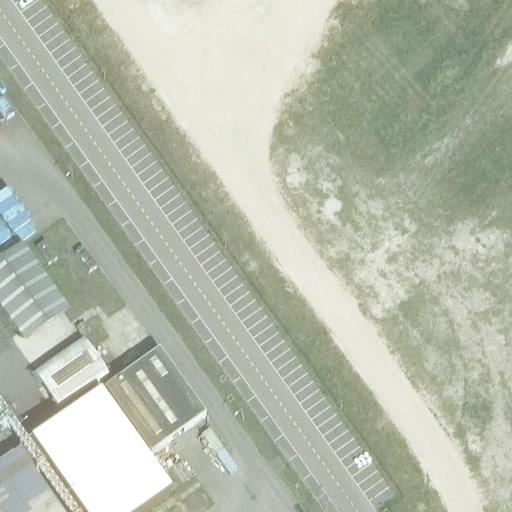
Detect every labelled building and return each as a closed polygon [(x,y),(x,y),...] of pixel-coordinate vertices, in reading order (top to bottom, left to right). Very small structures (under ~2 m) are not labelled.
[(27,171),(10,189),(43,221),(53,211),(45,203),(53,195),(27,171)] [(20,201),(1,214),(18,241),(38,228),(20,201)] [(22,252),(0,268),(0,313),(22,344),(65,313),(22,252)] [(131,325),(117,336),(129,351),(143,340),(131,325)] [(63,412),(112,378),(86,342),(38,377),(63,412)] [(149,457),(203,419),(157,355),(104,393),(149,457)] [(143,511),(168,495),(99,397),(30,446),(77,511),(143,511)]
